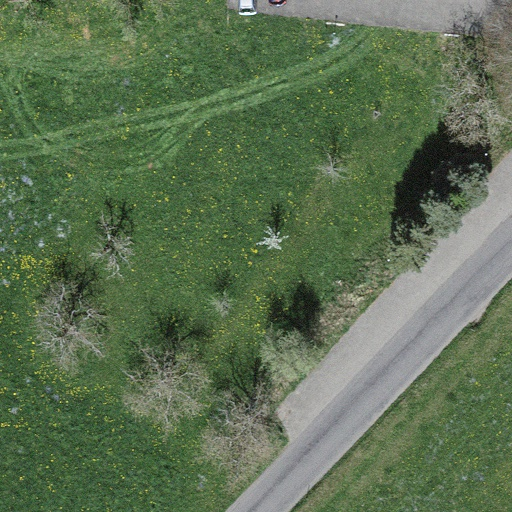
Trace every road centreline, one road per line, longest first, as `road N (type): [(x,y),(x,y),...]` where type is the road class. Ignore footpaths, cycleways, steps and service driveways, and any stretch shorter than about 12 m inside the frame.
road 1 (tertiary): [(391,371),(258,511)]
road 2 (tertiary): [(391,371),(511,252)]
